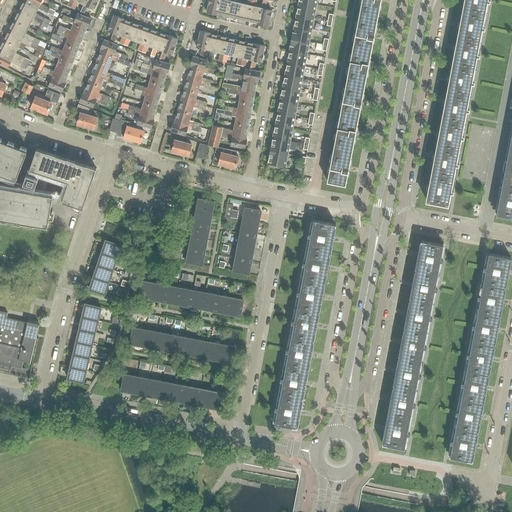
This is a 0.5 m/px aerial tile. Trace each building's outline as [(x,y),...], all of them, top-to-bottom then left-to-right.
[(39,7),(24,0),(19,10),(43,22),(45,18),(36,13),(38,8),(39,7)] [(41,0),(24,0),(39,7),(38,8),(48,13),(50,8),(40,3),(41,0)] [(79,2),(84,4),(85,0),(74,0),(71,7),(75,9),(79,2)] [(84,13),(88,6),(93,9),(94,9),(94,7),(96,7),(98,3),(97,2),(98,0),(85,0),(84,4),(80,11),(84,13)] [(207,0),(207,2),(208,3),(206,12),(217,15),(217,14),(220,0),(207,0)] [(227,16),(230,0),(220,0),(217,14),(227,16)] [(235,1),(235,0),(230,0),(227,16),(237,18),(241,3),(235,1)] [(247,0),(247,4),(241,3),(237,18),(247,21),(252,0),(247,0)] [(255,6),(256,0),(252,0),(247,21),(257,23),(261,7),(255,6)] [(262,0),(261,7),(257,23),(257,24),(268,26),(270,18),(271,17),(272,13),(271,12),(272,10),(271,10),(265,8),(266,0),(262,0)] [(361,0),(359,14),(377,17),(380,0),(361,0)] [(464,0),(463,9),(484,13),(486,1),(489,2),(489,0),(464,0)] [(314,18),(316,5),(299,2),(296,14),(314,18)] [(460,23),(459,27),(460,27),(458,37),(479,41),(481,28),(484,29),(485,26),(481,26),(484,13),(463,9),(460,23)] [(43,22),(19,10),(14,20),(28,28),(31,22),(40,27),(43,22)] [(89,18),(78,13),(77,12),(74,19),(64,15),(62,19),(73,24),(73,23),(86,29),(87,27),(88,27),(91,19),(90,18),(89,18)] [(311,30),(314,18),(296,14),(294,27),(311,30)] [(353,48),(371,51),(377,17),(359,14),(353,48)] [(111,40),(115,41),(118,34),(123,19),(124,19),(114,15),(111,23),(109,24),(108,28),(109,29),(108,31),(109,31),(114,33),(111,40)] [(123,19),(118,34),(122,36),(120,43),(124,44),(132,23),(123,19)] [(28,28),(14,20),(9,30),(33,42),(35,38),(26,33),(28,28)] [(73,23),(73,24),(70,30),(59,25),(58,29),(82,39),(86,29),(73,23)] [(124,44),(128,46),(130,39),(135,41),(141,26),(132,23),(124,44)] [(140,43),(137,50),(142,52),(150,29),(141,26),(135,41),(140,43)] [(309,42),(311,30),(294,27),(293,32),(292,32),(291,39),(309,42)] [(82,39),(58,29),(56,33),(67,38),(64,44),(78,49),(82,39)] [(142,52),(146,53),(149,46),(153,47),(159,33),(150,29),(142,52)] [(33,42),(9,30),(4,40),(18,47),(21,42),(30,47),(33,42)] [(202,48),(200,56),(204,57),(206,49),(209,34),(210,33),(200,31),(198,39),(197,40),(196,44),(197,45),(196,47),(197,47),(202,48)] [(162,51),(167,36),(159,33),(153,47),(151,55),(155,56),(158,49),(162,51)] [(215,51),(218,36),(209,34),(206,49),(210,50),(208,58),(213,59),(215,51)] [(162,51),(159,60),(163,61),(166,52),(171,54),(172,54),(172,52),(174,52),(175,48),(174,47),(178,38),(168,35),(167,36),(162,51)] [(218,61),(222,62),(228,38),(218,36),(215,51),(220,53),(218,61)] [(456,46),(455,50),(453,64),(473,68),(476,56),(479,56),(479,54),(476,53),(479,41),(458,37),(456,46)] [(228,38),(222,62),(226,62),(228,55),(233,56),(237,40),(228,38)] [(118,45),(115,44),(105,40),(105,39),(105,40),(104,39),(101,48),(102,48),(101,50),(125,60),(127,56),(115,51),(118,45)] [(307,55),(309,42),(291,39),(290,45),(289,51),(307,55)] [(18,47),(4,40),(0,47),(0,50),(23,62),(25,57),(16,53),(18,47)] [(238,57),(237,64),(241,65),(246,42),(237,40),(233,56),(238,57)] [(252,60),(255,44),(246,42),(241,65),(245,66),(247,59),(252,60)] [(250,69),(253,70),(256,61),(260,62),(261,62),(261,60),(263,59),(264,55),(263,54),(265,46),(255,43),(255,44),(252,60),(250,69)] [(78,49),(64,44),(62,50),(51,46),(49,50),(74,60),(78,49)] [(39,45),(36,51),(42,54),(45,48),(39,45)] [(364,84),(371,51),(353,48),(347,81),(364,84)] [(23,62),(0,50),(0,63),(8,67),(11,62),(20,66),(23,62)] [(74,60),(49,50),(48,54),(59,58),(56,65),(70,70),(74,60)] [(125,60),(101,50),(97,60),(110,66),(112,59),(123,64),(125,60)] [(304,67),(307,55),(289,51),(287,64),(304,67)] [(195,56),(194,56),(193,56),(190,65),(191,65),(190,67),(204,71),(215,75),(216,70),(205,67),(207,60),(195,56)] [(156,59),(155,60),(153,66),(142,63),(141,67),(166,74),(167,72),(168,73),(170,64),(169,63),(168,63),(163,62),(163,61),(159,60),(156,59)] [(110,66),(97,60),(93,71),(117,80),(118,76),(107,72),(110,66)] [(302,79),(304,67),(287,64),(284,76),(302,79)] [(449,77),(449,82),(447,91),(468,95),(471,83),(474,83),(474,81),(471,80),(473,68),(453,64),(450,77),(449,77)] [(70,70),(56,65),(54,71),(43,66),(41,70),(66,80),(70,70)] [(151,74),(149,80),(163,85),(166,74),(141,67),(140,71),(151,74)] [(204,71),(190,67),(187,78),(212,85),(213,81),(202,78),(204,71)] [(245,68),(245,69),(243,75),(232,73),(231,77),(242,80),(257,82),(257,80),(258,80),(260,71),(259,71),(258,71),(253,70),(250,69),(245,68)] [(51,79),(50,81),(48,86),(62,91),(66,83),(65,82),(66,80),(41,70),(40,75),(51,79)] [(93,71),(88,81),(101,86),(106,88),(108,82),(115,85),(117,80),(93,71)] [(3,72),(1,76),(12,81),(14,77),(3,72)] [(300,92),(302,79),(284,76),(282,88),(300,92)] [(187,78),(184,89),(198,92),(200,86),(211,89),(212,85),(187,78)] [(147,88),(136,84),(135,88),(160,96),(163,85),(149,80),(147,88)] [(229,88),(255,93),(257,82),(242,80),(241,86),(230,84),(229,88)] [(101,86),(88,81),(84,91),(108,101),(110,97),(99,93),(101,86)] [(340,114),(358,118),(364,84),(347,81),(340,114)] [(29,94),(33,86),(26,82),(22,90),(29,94)] [(134,93),(145,96),(143,103),(157,107),(160,96),(135,88),(134,93)] [(238,101),(253,104),(255,93),(229,88),(228,93),(240,95),(238,101)] [(297,104),(300,92),(282,88),(280,101),(297,104)] [(198,92),(184,89),(181,99),(206,106),(207,102),(196,99),(198,92)] [(48,90),(44,100),(35,97),(31,107),(48,113),(52,102),(57,104),(60,95),(48,90)] [(79,102),(80,102),(93,107),(96,101),(107,105),(108,101),(84,91),(83,94),(83,93),(79,102)] [(445,100),(444,105),(445,105),(442,118),(463,122),(465,110),(469,111),(469,108),(466,108),(468,95),(447,91),(446,100),(445,100)] [(206,106),(181,99),(178,110),(191,114),(193,107),(204,111),(206,106)] [(225,110),(250,115),(253,104),(238,101),(237,108),(226,106),(225,110)] [(295,117),(297,104),(280,101),(277,113),(295,117)] [(157,107),(143,103),(141,109),(130,106),(129,110),(154,117),(157,107)] [(78,104),(78,106),(76,112),(80,113),(77,124),(94,128),(97,118),(92,116),(87,115),(89,109),(78,104)] [(154,117),(129,110),(127,114),(139,117),(137,124),(151,128),(154,119),(153,119),(154,117)] [(191,114),(178,110),(175,121),(199,128),(201,124),(190,120),(191,114)] [(234,123),(248,126),(250,115),(225,110),(224,114),(235,116),(234,123)] [(292,129),(295,117),(277,113),(275,126),(292,129)] [(351,151),(358,118),(340,114),(334,148),(351,151)] [(439,132),(438,136),(439,136),(437,146),(458,149),(460,137),(463,138),(464,135),(461,135),(463,122),(442,118),(440,132),(439,132)] [(113,119),(110,131),(118,133),(125,135),(124,137),(141,142),(144,131),(139,130),(128,127),(130,122),(121,120),(120,121),(115,119),(113,119)] [(171,131),(176,132),(185,135),(187,129),(198,132),(199,128),(175,121),(174,122),(171,131)] [(246,137),(248,126),(234,123),(233,130),(223,128),(222,132),(246,137)] [(223,127),(213,125),(209,140),(208,145),(216,147),(216,146),(218,147),(221,136),(222,132),(223,128),(223,127)] [(290,141),(292,129),(275,126),(273,138),(290,141)] [(230,145),(238,147),(245,148),(247,139),(246,139),(246,137),(222,132),(221,136),(231,138),(230,145)] [(0,178),(14,184),(16,181),(27,152),(27,151),(26,151),(27,148),(21,146),(20,148),(15,146),(13,146),(14,144),(8,141),(7,143),(2,141),(1,141),(2,139),(0,137),(0,178)] [(288,154),(290,141),(273,138),(270,150),(288,154)] [(189,155),(191,145),(175,140),(172,151),(189,155)] [(203,144),(199,143),(198,151),(197,155),(205,158),(208,145),(203,144)] [(238,157),(236,156),(237,151),(232,150),(218,147),(216,146),(216,147),(215,152),(221,154),(219,163),(235,168),(238,157)] [(435,155),(434,159),(432,173),(453,177),(455,165),(458,165),(459,163),(455,162),(458,149),(437,146),(435,155)] [(26,174),(23,184),(35,188),(40,173),(48,175),(68,182),(63,197),(62,202),(76,206),(81,208),(82,208),(82,209),(96,170),(96,168),(95,168),(86,165),(85,165),(76,162),(75,161),(70,160),(67,159),(65,158),(57,155),(56,155),(47,152),(38,149),(36,148),(29,169),(31,170),(29,175),(26,174)] [(351,151),(334,148),(328,179),(327,181),(340,184),(343,184),(345,185),(346,183),(345,182),(351,151)] [(285,166),(288,154),(270,150),(268,163),(269,163),(269,166),(278,167),(278,165),(285,166)] [(511,160),(507,160),(506,167),(504,167),(501,178),(504,179),(502,187),(511,188),(511,160)] [(429,186),(428,191),(427,198),(426,201),(448,205),(448,202),(450,192),(453,192),(453,190),(450,189),(453,177),(432,173),(429,186)] [(0,218),(1,218),(1,220),(1,221),(7,222),(7,221),(8,220),(14,221),(14,222),(14,223),(20,224),(20,223),(21,222),(27,223),(27,224),(27,225),(33,227),(34,225),(34,224),(48,227),(48,223),(49,218),(50,212),(52,201),(53,195),(34,192),(24,190),(0,186),(0,218)] [(511,188),(502,187),(501,194),(498,194),(496,205),(499,206),(497,213),(497,214),(511,217),(511,188)] [(214,201),(198,198),(196,211),(211,214),(214,201)] [(227,204),(224,217),(231,218),(232,210),(233,205),(227,204)] [(261,210),(245,207),(243,219),(242,220),(258,223),(261,210)] [(211,214),(196,211),(193,224),(209,227),(211,214)] [(258,223),(242,220),(240,233),(256,236),(258,223)] [(330,253),(330,252),(329,252),(331,242),(332,242),(333,237),(332,237),(334,226),(335,226),(336,224),(314,220),(313,222),(314,222),(311,234),(308,233),(308,236),(311,237),(308,249),(330,253)] [(140,231),(142,225),(132,223),(131,228),(131,229),(140,231)] [(193,224),(191,236),(206,239),(209,227),(193,224)] [(240,233),(238,245),(253,248),(256,236),(240,233)] [(191,236),(189,248),(188,249),(204,252),(206,239),(191,236)] [(106,240),(102,253),(117,258),(121,245),(106,240)] [(416,269),(415,270),(437,274),(439,261),(443,262),(443,259),(440,258),(442,247),(443,245),(421,241),(420,243),(422,243),(420,253),(419,253),(418,258),(419,258),(417,269),(416,269)] [(238,245),(235,258),(251,261),(253,248),(238,245)] [(188,249),(186,262),(202,265),(204,252),(188,249)] [(308,249),(306,263),(303,262),(302,265),(305,265),(303,278),(324,283),(325,281),(323,281),(325,270),(327,271),(328,266),(326,265),(328,255),(330,255),(330,253),(308,249)] [(102,253),(98,265),(113,270),(117,258),(102,253)] [(484,283),(505,287),(505,286),(504,285),(506,275),(507,275),(508,270),(507,270),(509,259),(510,260),(511,258),(489,254),(488,256),(489,256),(487,267),(483,266),(483,269),(486,270),(484,283)] [(251,261),(235,258),(233,271),(248,274),(251,261)] [(98,265),(94,277),(109,282),(113,270),(98,265)] [(410,297),(410,299),(431,303),(434,290),(437,290),(438,288),(434,287),(437,274),(415,270),(415,271),(416,272),(414,282),(413,282),(412,287),(413,287),(411,298),(410,297)] [(90,289),(105,294),(109,282),(94,277),(90,289)] [(133,295),(139,296),(152,299),(155,283),(143,281),(143,278),(136,277),(133,295)] [(303,278),(300,292),(297,291),(297,294),(300,294),(297,307),(319,311),(319,310),(318,310),(320,299),(321,300),(322,295),(321,294),(323,284),(324,284),(324,283),(303,278)] [(167,285),(155,283),(152,299),(164,301),(167,285)] [(484,283),(481,296),(478,295),(477,298),(481,299),(478,312),(500,316),(500,315),(498,314),(500,304),(502,304),(503,299),(501,299),(503,288),(505,288),(505,287),(484,283)] [(180,288),(167,285),(164,301),(177,303),(180,288)] [(177,303),(189,306),(192,290),(180,288),(177,303)] [(202,308),(205,292),(192,290),(189,306),(202,308)] [(218,295),(205,292),(202,308),(215,311),(218,295)] [(230,297),(218,295),(215,311),(227,313),(230,297)] [(227,313),(247,317),(251,296),(243,295),(242,299),(230,297),(227,313)] [(405,326),(404,328),(426,332),(428,319),(432,319),(432,317),(429,316),(431,303),(410,299),(410,300),(411,300),(409,311),(408,311),(407,316),(408,316),(406,327),(405,326)] [(86,304),(83,316),(98,320),(101,307),(86,304)] [(319,311),(297,307),(295,320),(292,320),(291,323),(294,323),(292,336),(313,340),(314,339),(312,339),(314,328),(316,328),(317,324),(315,323),(317,313),(319,313),(319,311)] [(0,362),(2,363),(3,363),(11,365),(12,366),(12,365),(21,367),(21,368),(22,368),(23,361),(30,363),(34,348),(36,348),(38,338),(36,337),(39,324),(28,321),(27,323),(6,318),(8,313),(0,310),(0,362)] [(478,312),(476,325),(472,324),(472,327),(475,328),(473,341),(494,345),(494,343),(493,343),(495,333),(496,333),(497,328),(496,328),(498,317),(499,317),(500,316),(478,312)] [(98,320),(83,316),(80,329),(95,332),(98,320)] [(134,325),(129,324),(128,332),(132,333),(130,343),(143,345),(146,330),(133,327),(134,325)] [(399,355),(399,357),(420,361),(423,348),(426,348),(427,346),(423,345),(426,332),(404,328),(404,329),(405,329),(403,340),(402,340),(401,345),(403,345),(400,356),(399,355)] [(95,332),(80,329),(77,341),(92,345),(95,332)] [(146,330),(143,345),(155,348),(158,332),(146,330)] [(171,335),(158,332),(155,348),(168,350),(171,335)] [(171,335),(168,350),(181,353),(184,337),(171,335)] [(313,340),(292,336),(289,349),(286,349),(286,351),(289,352),(286,365),(308,369),(308,368),(307,368),(309,357),(310,357),(311,352),(310,352),(312,342),(313,342),(313,340)] [(184,337),(181,353),(193,355),(196,339),(184,337)] [(196,339),(193,355),(206,357),(209,342),(196,339)] [(92,345),(77,341),(74,354),(89,357),(92,345)] [(473,341),(470,354),(467,353),(466,356),(470,356),(467,370),(489,374),(489,372),(487,372),(489,361),(491,362),(492,357),(490,357),(492,346),(494,346),(494,345),(473,341)] [(221,344),(210,342),(209,342),(206,357),(218,360),(221,344)] [(221,344),(218,360),(231,362),(233,352),(238,353),(239,345),(234,344),(234,346),(221,344)] [(89,357),(74,354),(71,366),(86,370),(89,357)] [(394,384),(393,386),(415,390),(417,377),(421,377),(421,374),(418,374),(420,361),(399,357),(399,358),(400,358),(398,369),(397,369),(396,374),(397,374),(395,384),(394,384)] [(308,369),(286,365),(284,378),(281,378),(280,380),(283,381),(281,394),(302,398),(303,397),(301,397),(303,386),(305,386),(306,381),(304,381),(306,370),(308,371),(308,369)] [(68,379),(83,383),(84,380),(86,370),(71,366),(68,379)] [(121,390),(123,390),(134,392),(137,377),(124,374),(126,367),(121,366),(120,371),(118,379),(123,380),(121,390)] [(488,375),(489,374),(467,370),(465,383),(461,382),(461,385),(464,385),(462,398),(483,403),(483,401),(482,401),(484,390),(485,391),(486,386),(485,385),(487,375),(488,375)] [(137,377),(134,392),(146,395),(149,379),(137,377)] [(162,381),(150,379),(149,379),(146,395),(159,397),(162,381)] [(162,381),(159,397),(172,399),(175,384),(162,381)] [(187,386),(175,384),(172,399),(184,402),(187,386)] [(187,386),(184,402),(197,404),(200,389),(187,386)] [(388,412),(388,414),(409,419),(412,405),(415,406),(416,403),(412,403),(415,390),(393,386),(393,387),(394,387),(392,398),(391,398),(390,402),(392,403),(390,413),(388,412)] [(230,389),(226,388),(225,391),(225,393),(212,391),(209,407),(222,409),(224,399),(228,400),(230,392),(230,389)] [(200,389),(197,404),(209,407),(212,391),(200,389)] [(281,394),(278,407),(275,406),(275,409),(278,410),(276,421),(275,421),(275,423),(297,428),(297,426),(296,425),(298,415),(299,415),(300,410),(299,410),(301,399),(302,399),(302,398),(281,394)] [(456,427),(478,431),(478,430),(476,430),(478,419),(480,419),(481,415),(479,414),(481,404),(483,404),(483,403),(462,398),(459,412),(456,411),(455,414),(459,414),(456,427)] [(388,414),(388,416),(389,416),(387,427),(386,426),(385,431),(386,432),(384,442),(382,442),(382,444),(404,448),(404,446),(406,434),(410,435),(410,432),(407,432),(409,419),(388,414)] [(456,427),(454,440),(450,440),(450,443),(453,443),(451,455),(450,457),(472,461),(472,459),(471,459),(473,448),(474,448),(475,443),(474,443),(476,433),(477,433),(478,431),(456,427)]
